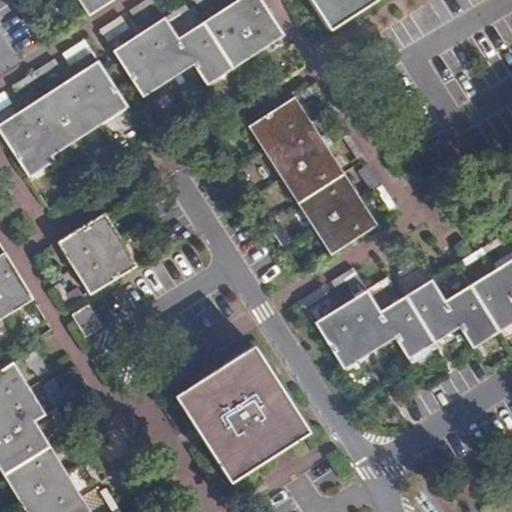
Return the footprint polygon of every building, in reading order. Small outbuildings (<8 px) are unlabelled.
[(86,0),(94,12),(112,0),(86,0)] [(180,38),(177,34),(166,16),(140,32),(114,49),(142,92),(168,75),(193,59),(206,79),(232,63),(258,46),(283,30),(263,0),(240,0),(232,5),(205,23),(180,38)] [(146,0),(132,10),(136,16),(157,2),(156,0),(146,0)] [(312,0),(330,29),(376,0),(312,0)] [(175,20),(190,10),(186,3),(166,16),(177,34),(182,30),(175,20)] [(123,15),(102,29),(109,40),(115,36),(112,31),(127,21),(123,15)] [(86,39),(64,53),(67,58),(75,53),(87,71),(74,79),(49,95),(23,111),(0,125),(0,132),(26,174),(54,156),(51,151),(76,135),(100,120),(127,103),(86,39)] [(55,58),(13,85),(17,91),(38,77),(59,64),(55,58)] [(5,90),(0,93),(0,102),(9,96),(5,90)] [(300,202),(316,228),(332,253),(379,224),(362,198),(346,172),(330,147),(315,123),(297,95),(251,125),(267,149),(284,177),(300,202)] [(61,240),(77,267),(93,293),(140,265),(124,238),(108,212),(61,240)] [(0,312),(6,309),(32,294),(6,250),(0,253),(0,312)] [(511,324),(511,260),(497,270),(470,287),(446,302),(433,280),(407,295),(382,311),(368,290),(342,307),(316,323),(346,370),(371,354),(397,338),(410,359),(435,343),(461,327),(474,348),(500,332),(511,324)] [(102,324),(92,306),(75,317),(86,334),(102,324)] [(201,435),(231,482),(276,454),(288,446),(311,432),(306,423),(299,412),(257,345),(176,395),(195,425),(201,435)] [(34,362),(41,373),(49,369),(35,347),(23,354),(30,365),(34,362)] [(29,386),(13,360),(0,368),(0,436),(2,439),(0,440),(0,460),(6,470),(51,443),(36,419),(46,413),(29,386)] [(51,410),(63,431),(69,428),(57,406),(68,400),(54,377),(46,381),(52,392),(48,395),(55,407),(51,410)] [(74,435),(68,439),(81,460),(95,482),(101,479),(74,435)] [(66,469),(51,443),(6,470),(21,495),(31,511),(92,511),(82,494),(66,469)] [(121,511),(106,487),(99,491),(111,511),(112,511),(121,511)]
